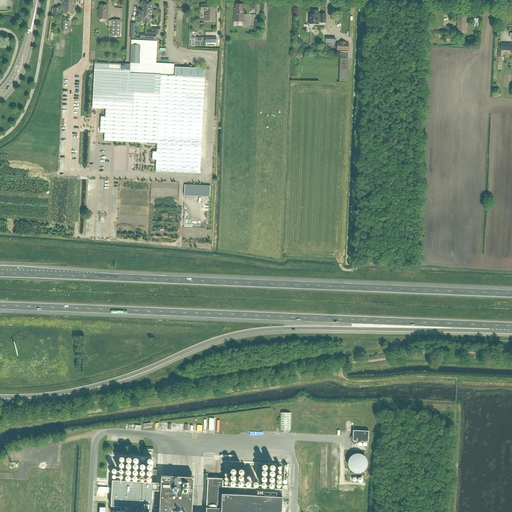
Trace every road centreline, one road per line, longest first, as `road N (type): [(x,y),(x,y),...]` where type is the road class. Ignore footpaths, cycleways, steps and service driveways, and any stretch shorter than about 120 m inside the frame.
road 1 (motorway): [(511,293),(0,273)]
road 2 (motorway): [(0,397),(79,389),(242,332),(490,325)]
road 3 (motorway): [(0,305),(490,325)]
road 4 (track): [(356,362),(325,374),(0,426)]
